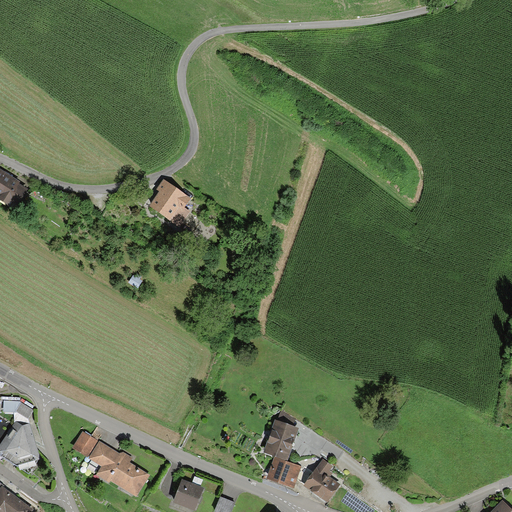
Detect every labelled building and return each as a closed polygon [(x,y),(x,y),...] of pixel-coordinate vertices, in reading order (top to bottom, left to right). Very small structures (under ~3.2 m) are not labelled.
[(0,201),(19,213),(25,204),(22,203),(29,190),(20,185),(21,183),(0,170),(0,201)] [(156,191),(160,194),(149,208),(179,229),(190,212),(186,209),(192,200),(163,180),(156,191)] [(128,284),(135,289),(140,283),(132,278),(128,284)] [(265,376),(258,384),(274,397),(280,389),(265,376)] [(0,398),(0,412),(16,413),(29,421),(35,410),(33,409),(35,406),(22,398),(0,398)] [(15,422),(11,429),(4,424),(6,421),(0,417),(0,458),(29,477),(41,460),(30,426),(23,428),(15,422)] [(275,459),(286,463),(298,430),(275,422),(263,455),(275,459)] [(99,443),(84,433),(73,449),(89,459),(99,443)] [(219,437),(216,443),(221,445),(224,439),(219,437)] [(119,454),(99,443),(89,459),(102,467),(96,476),(109,484),(110,483),(137,500),(151,477),(130,463),(133,458),(124,453),(119,454)] [(286,463),(275,459),(268,480),(293,489),(301,468),(286,463)] [(334,467),(323,460),(304,489),(328,505),(340,486),(331,479),(334,474),(331,472),(334,467)] [(196,511),(205,492),(182,483),(173,505),(190,511),(196,511)] [(32,511),(34,510),(2,487),(0,489),(0,511),(32,511)] [(220,498),(214,511),(232,511),(235,504),(220,498)] [(511,511),(502,502),(492,511),(511,511)]
